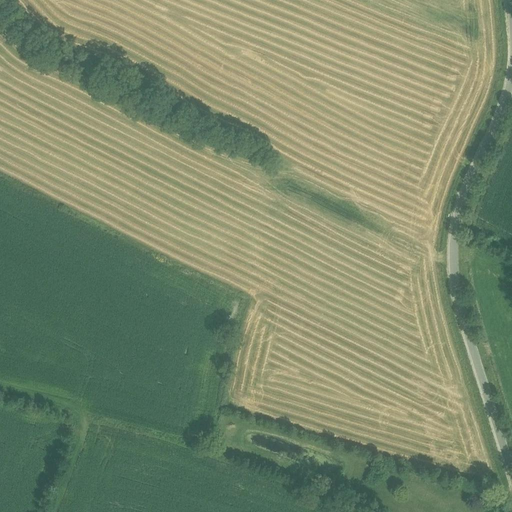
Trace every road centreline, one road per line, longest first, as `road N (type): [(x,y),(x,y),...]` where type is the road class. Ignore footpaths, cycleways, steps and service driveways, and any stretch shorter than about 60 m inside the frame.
road 1 (unclassified): [(511,468),(452,271),(459,207),(511,80)]
road 2 (track): [(357,511),(302,479),(214,446)]
